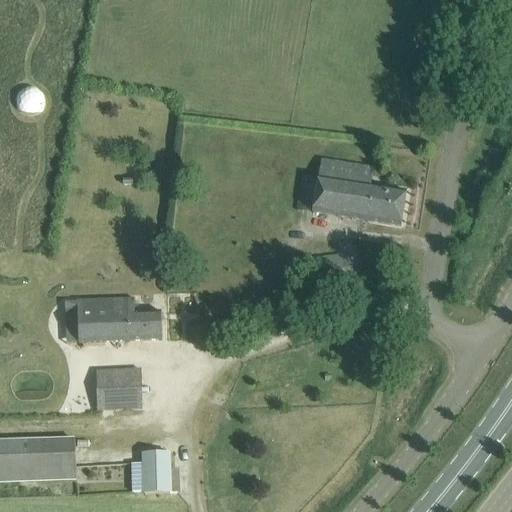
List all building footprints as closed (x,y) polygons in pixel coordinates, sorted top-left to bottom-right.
[(373,169),(321,161),(313,214),(401,228),(406,192),(371,187),(373,169)] [(309,280),(334,277),(332,257),(306,260),(309,280)] [(162,341),(161,309),(135,310),(135,296),(133,296),(133,300),(78,301),(66,302),(68,344),(162,341)] [(110,411),(114,411),(134,410),(132,371),(109,372),(110,411)] [(0,482),(56,481),(76,480),(75,440),(0,443),(0,482)] [(169,453),(144,454),(144,462),(131,463),(132,491),(145,491),(145,495),(170,494),(169,453)]
